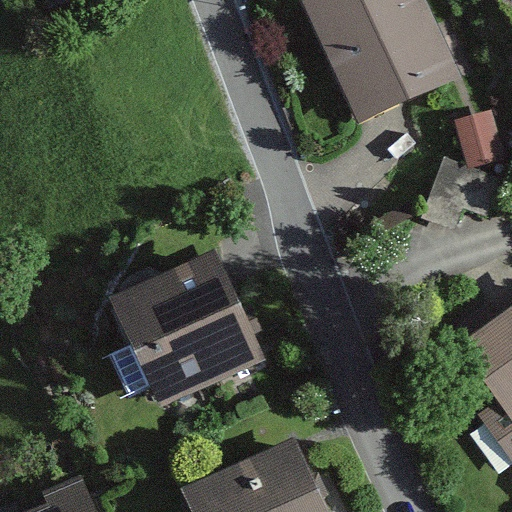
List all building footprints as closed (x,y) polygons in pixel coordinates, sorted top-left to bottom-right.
[(422,0),(310,0),(304,3),(360,128),(460,84),(422,0)] [(491,118),(452,130),(468,181),(507,169),(491,118)] [(218,249),(110,293),(158,409),(265,365),(218,249)] [(511,314),(456,353),(511,435),(511,314)] [(323,511),(297,445),(185,490),(193,511),(323,511)] [(92,511),(85,494),(41,511),(92,511)]
